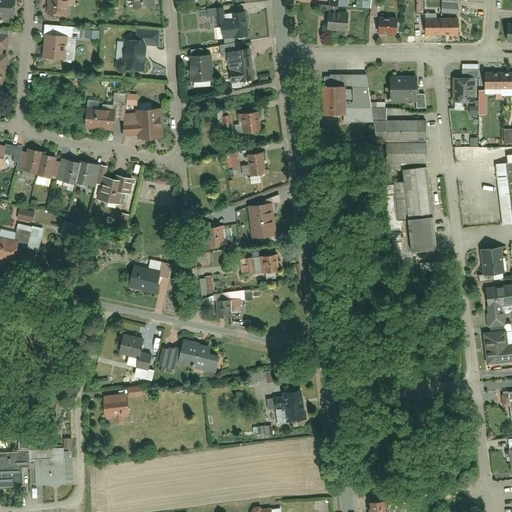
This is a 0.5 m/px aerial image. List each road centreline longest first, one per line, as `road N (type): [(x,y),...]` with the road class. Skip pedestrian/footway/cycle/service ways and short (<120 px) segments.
road 1 (residential): [(31,0),(21,129),(181,157),(168,0)]
road 2 (residential): [(431,47),(467,391)]
road 3 (tertiary): [(320,354),(286,47)]
road 4 (residential): [(120,308),(82,397),(74,496),(0,506)]
road 5 (residential): [(320,354),(120,308)]
road 6 (residential): [(286,47),(431,47)]
road 7 (residential): [(467,391),(328,401)]
road 8 (residential): [(120,308),(0,282)]
